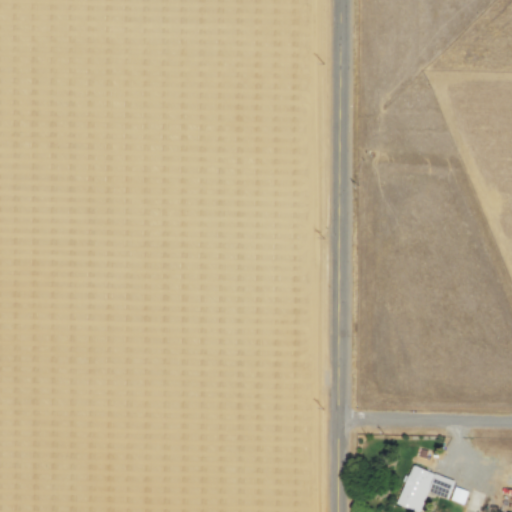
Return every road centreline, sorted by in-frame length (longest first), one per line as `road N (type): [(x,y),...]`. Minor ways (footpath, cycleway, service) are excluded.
road 1 (tertiary): [(333,511),(337,0)]
road 2 (residential): [(511,421),(335,417)]
